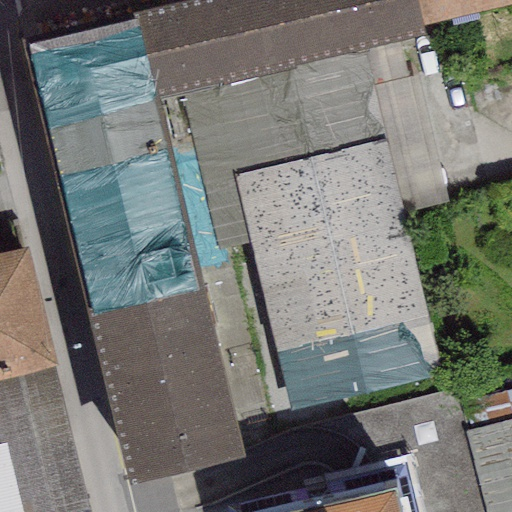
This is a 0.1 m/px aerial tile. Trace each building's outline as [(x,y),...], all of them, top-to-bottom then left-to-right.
[(423,26),(416,0),(197,0),(137,14),(138,19),(157,98),(425,35),(423,26)] [(511,0),(416,0),(423,26),(511,4),(511,0)] [(157,98),(138,19),(26,46),(130,486),(242,460),(157,98)] [(441,376),(383,140),(233,177),(290,413),(441,376)] [(30,258),(0,264),(0,385),(57,373),(30,258)] [(88,511),(57,373),(0,385),(0,511),(88,511)] [(401,511),(395,483),(270,511),(401,511)]
